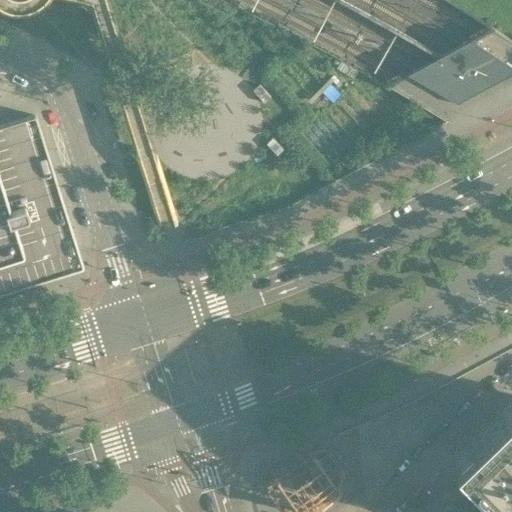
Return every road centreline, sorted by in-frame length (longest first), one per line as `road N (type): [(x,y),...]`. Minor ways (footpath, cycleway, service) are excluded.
road 1 (secondary): [(511,166),(321,261),(134,319)]
road 2 (secondary): [(169,418),(342,354),(511,263)]
road 3 (residential): [(0,55),(64,93),(134,319)]
road 4 (residential): [(511,379),(376,511)]
road 5 (secondary): [(0,474),(169,418)]
road 6 (secondary): [(134,319),(0,357)]
